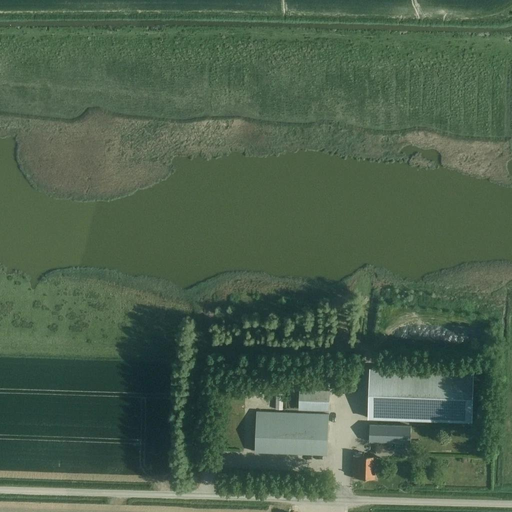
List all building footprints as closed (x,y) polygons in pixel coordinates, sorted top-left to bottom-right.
[(474,371),(372,368),(370,418),(472,422),(474,371)] [(299,389),(299,409),(329,410),(329,390),(299,389)] [(256,411),(255,452),(257,452),(327,454),(329,414),(268,412),(256,411)] [(410,443),(411,426),(370,424),(369,442),(410,443)] [(375,478),(375,456),(361,456),(362,453),(355,452),(355,456),(353,455),(353,478),(375,478)]
